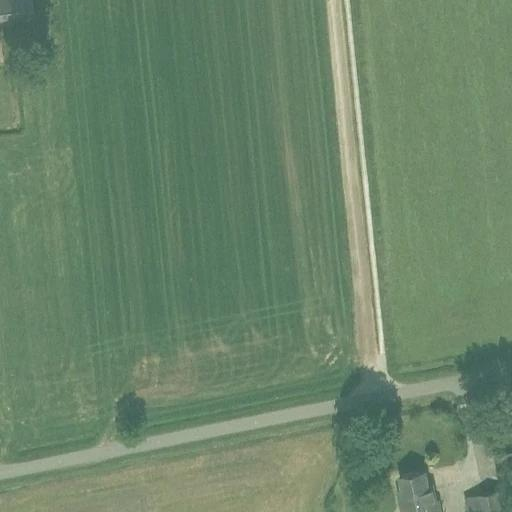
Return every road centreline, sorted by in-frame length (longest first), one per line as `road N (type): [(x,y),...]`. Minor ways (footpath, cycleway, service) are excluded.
road 1 (unclassified): [(511,369),(0,475)]
road 2 (track): [(335,0),(373,396)]
